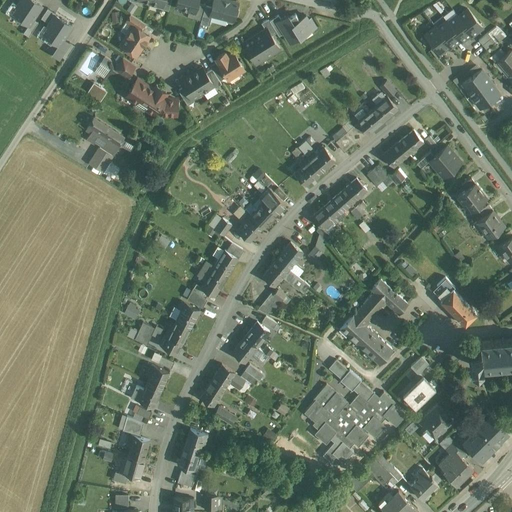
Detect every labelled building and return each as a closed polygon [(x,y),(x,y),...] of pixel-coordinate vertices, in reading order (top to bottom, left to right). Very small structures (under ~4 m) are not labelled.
[(20,0),(17,5),(12,12),(21,18),(20,19),(29,25),(42,6),(36,2),(37,1),(35,0),(20,0)] [(171,0),(163,0),(162,7),(161,9),(168,11),(171,0)] [(177,0),(175,7),(189,11),(195,12),(197,2),(198,0),(177,0)] [(238,3),(226,0),(213,0),(212,8),(210,14),(212,14),(233,20),(234,16),(235,16),(238,15),(239,9),(238,7),(237,7),(238,3)] [(205,4),(197,2),(195,12),(189,11),(187,17),(201,20),(205,6),(205,4)] [(212,8),(205,6),(201,20),(200,23),(209,25),(212,14),(210,14),(212,8)] [(482,27),(467,8),(458,16),(457,14),(456,14),(472,34),(472,35),(482,27)] [(61,18),(55,14),(43,32),(51,38),(50,39),(59,45),(72,26),(66,22),(67,21),(61,18)] [(145,24),(130,14),(126,21),(133,26),(134,25),(141,30),(145,24)] [(306,15),(293,23),(290,17),(288,14),(281,19),(277,21),(284,33),(288,40),(299,34),(300,36),(303,34),(316,26),(310,18),(308,19),(306,15)] [(472,34),(456,14),(447,21),(446,20),(462,41),(471,33),(471,34),(472,34)] [(278,15),(269,21),(277,32),(279,36),(284,33),(277,21),(281,19),(278,15)] [(268,19),(261,23),(265,29),(267,28),(271,36),(277,32),(269,21),(268,19)] [(462,41),(446,20),(437,27),(435,26),(451,46),(451,47),(460,39),(461,41),(462,41)] [(141,30),(134,25),(133,26),(127,35),(126,34),(119,44),(127,49),(127,52),(130,54),(133,53),(136,55),(143,44),(144,45),(147,40),(146,40),(149,35),(141,30)] [(451,46),(435,26),(425,34),(440,53),(444,50),(449,45),(451,47),(451,46)] [(255,36),(268,56),(280,49),(271,36),(267,28),(265,29),(255,36)] [(496,42),(487,31),(478,39),(487,50),(496,42)] [(268,56),(255,36),(243,43),(256,63),(268,56)] [(511,48),(495,62),(510,79),(509,79),(511,82),(511,48)] [(229,59),(224,52),(216,58),(218,61),(217,61),(226,77),(228,80),(238,74),(237,72),(243,68),(235,55),(229,59)] [(112,60),(105,56),(102,61),(108,65),(112,60)] [(135,65),(122,56),(114,69),(127,77),(135,65)] [(226,77),(217,61),(210,66),(212,69),(220,81),(226,77)] [(101,62),(95,71),(104,77),(110,68),(101,62)] [(206,72),(202,66),(191,73),(203,92),(213,85),(214,85),(206,72)] [(326,68),(321,72),(324,77),(330,72),(326,68)] [(220,81),(212,69),(206,72),(214,85),(213,85),(215,88),(221,84),(220,81)] [(491,81),(482,69),(462,84),(471,96),(491,81)] [(203,92),(191,73),(180,80),(184,86),(192,99),(192,98),(203,92)] [(154,89),(137,78),(132,87),(135,89),(129,97),(136,101),(134,104),(144,111),(146,108),(153,112),(155,109),(161,113),(175,114),(176,113),(177,99),(174,98),(166,97),(164,96),(166,92),(165,91),(165,92),(157,86),(156,85),(154,89)] [(395,84),(390,78),(387,81),(392,87),(395,84)] [(100,100),(107,89),(93,81),(87,92),(100,100)] [(387,81),(381,86),(389,96),(395,91),(392,87),(387,81)] [(500,94),(491,81),(471,96),(480,108),(500,94)] [(294,91),(304,87),(302,82),(292,86),(294,91)] [(184,86),(178,90),(188,105),(194,101),(192,98),(192,99),(184,86)] [(387,97),(372,109),(382,121),(397,109),(387,97)] [(367,114),(362,108),(354,114),(359,120),(357,121),(366,133),(367,134),(382,121),(372,109),(367,114)] [(124,135),(94,116),(88,125),(88,126),(86,129),(87,129),(91,132),(86,139),(94,144),(96,140),(101,144),(95,154),(108,162),(124,135)] [(366,133),(358,122),(353,126),(362,137),(366,133)] [(362,137),(353,126),(347,131),(356,142),(362,137)] [(423,141),(413,129),(399,141),(409,153),(423,141)] [(344,130),(333,139),(336,141),(346,132),(344,130)] [(356,142),(347,131),(346,132),(355,143),(356,142)] [(346,132),(336,141),(345,151),(355,143),(346,132)] [(437,144),(430,136),(425,139),(433,148),(437,144)] [(324,147),(316,154),(314,152),(314,151),(305,141),(298,146),(307,157),(320,172),(335,160),(324,147)] [(399,141),(398,141),(383,154),(394,166),(409,153),(399,141)] [(434,156),(429,160),(429,161),(443,177),(461,161),(447,145),(434,156)] [(430,151),(416,163),(421,168),(429,161),(429,160),(434,156),(430,151)] [(108,162),(95,154),(89,163),(102,171),(108,162)] [(307,157),(301,163),(303,165),(294,172),(305,185),(320,172),(307,157)] [(119,168),(110,163),(104,172),(113,178),(119,168)] [(388,175),(379,164),(373,170),(382,180),(388,175)] [(404,178),(397,169),(391,174),(398,183),(404,178)] [(382,180),(373,170),(367,174),(376,185),(382,180)] [(260,178),(254,172),(248,179),(254,185),(260,178)] [(254,185),(261,192),(272,181),(265,174),(260,178),(254,185)] [(471,177),(462,184),(465,190),(475,183),(471,177)] [(356,178),(340,192),(350,203),(367,189),(356,178)] [(465,190),(457,196),(469,212),(487,199),(475,183),(465,190)] [(287,196),(278,187),(273,191),(283,200),(287,196)] [(273,191),(270,188),(260,199),(263,202),(264,201),(276,213),(286,203),(283,200),(273,191)] [(340,192),(323,206),(334,218),(350,203),(340,192)] [(263,202),(257,209),(250,203),(244,209),(248,213),(263,227),(276,213),(264,201),(263,202)] [(366,212),(359,205),(355,208),(362,215),(366,212)] [(489,205),(479,212),(483,216),(492,210),(493,211),(493,210),(489,205)] [(323,206),(312,216),(321,226),(325,230),(336,220),(334,218),(323,206)] [(362,215),(355,208),(351,212),(358,219),(362,215)] [(483,216),(477,221),(484,230),(484,231),(489,238),(505,226),(500,220),(493,211),(492,210),(483,216)] [(263,227),(248,213),(239,223),(242,225),(237,229),(250,241),(263,227)] [(231,224),(222,217),(215,229),(224,235),(231,224)] [(330,236),(325,230),(321,226),(316,230),(325,240),(330,236)] [(511,232),(510,230),(500,237),(504,242),(511,235),(511,232)] [(157,240),(165,246),(169,239),(161,234),(157,240)] [(511,235),(504,242),(498,246),(510,262),(511,260),(511,235)] [(303,251),(290,241),(276,258),(289,268),(303,251)] [(242,248),(232,242),(229,247),(239,254),(242,248)] [(315,245),(307,253),(313,259),(321,251),(315,245)] [(225,249),(215,265),(228,273),(238,257),(225,249)] [(276,258),(262,275),(275,285),(283,276),(292,283),(298,275),(289,268),(276,258)] [(207,264),(205,263),(197,275),(205,280),(200,287),(215,296),(228,273),(215,265),(213,268),(211,267),(207,264)] [(393,348),(364,323),(385,300),(399,313),(408,302),(380,277),(371,288),(374,290),(353,313),(340,328),(379,363),(393,348)] [(445,277),(438,284),(447,294),(453,288),(455,286),(445,277)] [(309,285),(305,281),(299,288),(304,292),(309,285)] [(278,287),(273,293),(271,292),(262,302),(272,310),(286,294),(278,287)] [(192,288),(187,299),(201,306),(205,297),(192,288)] [(453,288),(447,294),(441,300),(465,324),(477,313),(453,288)] [(199,309),(182,300),(178,307),(182,309),(176,319),(190,327),(199,309)] [(136,306),(130,302),(129,305),(128,305),(124,312),(132,316),(135,308),(136,306)] [(272,310),(262,302),(257,309),(269,314),(272,310)] [(277,322),(266,316),(262,321),(273,328),(277,322)] [(176,319),(171,330),(168,328),(160,343),(160,344),(177,353),(177,352),(190,327),(176,319)] [(269,331),(257,321),(245,336),(257,346),(269,331)] [(155,327),(142,322),(138,330),(135,338),(147,344),(152,333),(155,327)] [(155,327),(152,333),(158,336),(163,327),(156,324),(155,327)] [(126,334),(135,338),(138,330),(130,326),(126,334)] [(257,346),(245,336),(233,351),(245,361),(257,346)] [(502,340),(492,340),(492,338),(491,338),(491,341),(481,341),(481,339),(479,339),(479,342),(477,342),(477,344),(479,344),(479,347),(478,348),(477,349),(477,346),(475,345),(473,345),(471,347),(471,349),(470,349),(470,348),(468,349),(469,349),(468,349),(468,350),(467,350),(467,352),(468,352),(469,359),(468,359),(468,361),(469,361),(470,362),(471,362),(471,361),(479,360),(479,365),(478,365),(479,367),(481,367),(482,369),(483,369),(483,367),(493,366),(493,368),(494,368),(494,366),(504,365),(504,367),(506,367),(505,365),(511,364),(511,338),(504,339),(503,337),(502,337),(502,340)] [(273,350),(267,345),(262,351),(268,356),(273,350)] [(174,362),(161,356),(158,362),(171,368),(174,362)] [(427,363),(421,356),(411,365),(418,372),(427,363)] [(354,451),(349,447),(354,442),(358,445),(367,433),(364,431),(366,429),(374,436),(384,425),(381,422),(385,416),(395,424),(405,413),(393,403),(395,401),(383,391),(379,396),(374,392),(360,380),(361,379),(349,369),(349,370),(336,359),(329,367),(341,378),(340,380),(352,390),(353,389),(358,393),(349,403),(326,383),(313,398),(315,400),(305,411),(316,420),(312,424),(318,429),(315,432),(326,442),(330,438),(334,441),(323,455),(334,465),(340,459),(344,462),(354,451)] [(235,372),(222,363),(211,380),(224,388),(229,381),(239,388),(244,380),(234,373),(235,372)] [(169,372),(151,364),(148,370),(147,374),(150,376),(147,383),(161,389),(169,372)] [(256,378),(245,370),(241,375),(252,384),(256,378)] [(423,375),(403,394),(415,407),(435,388),(423,375)] [(224,388),(211,380),(201,396),(214,404),(224,388)] [(161,389),(147,383),(146,383),(144,388),(141,387),(136,385),(131,396),(153,407),(161,389)] [(247,394),(244,401),(253,405),(256,398),(247,394)] [(281,402),(276,409),(284,414),(289,407),(281,402)] [(452,419),(436,403),(419,419),(435,436),(452,419)] [(151,411),(140,406),(137,413),(148,418),(151,411)] [(229,411),(220,406),(215,414),(224,420),(229,411)] [(508,432),(490,414),(484,420),(483,419),(470,431),(472,433),(463,441),(481,459),(500,442),(499,441),(508,432)] [(144,421),(127,415),(123,429),(140,434),(144,421)] [(405,426),(410,432),(420,423),(414,418),(405,426)] [(208,434),(190,428),(184,446),(199,451),(202,440),(206,441),(208,434)] [(149,440),(131,434),(129,441),(132,442),(129,453),(144,458),(149,440)] [(110,446),(111,440),(100,437),(98,443),(110,446)] [(462,449),(453,440),(448,445),(452,449),(453,448),(458,453),(462,449)] [(184,446),(178,464),(196,470),(199,463),(195,462),(199,451),(184,446)] [(458,453),(453,448),(452,449),(439,463),(445,469),(444,469),(457,482),(460,478),(461,479),(473,468),(458,453)] [(113,454),(102,450),(99,458),(111,461),(113,454)] [(144,458),(129,453),(126,465),(122,464),(120,471),(139,476),(144,458)] [(374,456),(347,482),(357,491),(373,475),(383,484),(392,475),(389,472),(374,456)] [(403,476),(394,467),(389,472),(392,475),(398,481),(403,476)] [(177,481),(193,484),(196,472),(180,469),(177,481)] [(439,485),(426,471),(411,486),(424,499),(439,485)] [(128,476),(115,472),(113,480),(126,483),(128,476)] [(415,511),(417,510),(399,491),(389,500),(384,498),(378,503),(381,506),(386,511),(385,511),(415,511)] [(217,495),(205,493),(204,509),(216,509),(217,495)] [(128,494),(116,494),(115,507),(128,507),(128,494)] [(193,497),(174,497),(173,510),(174,510),(193,511),(193,497)]
